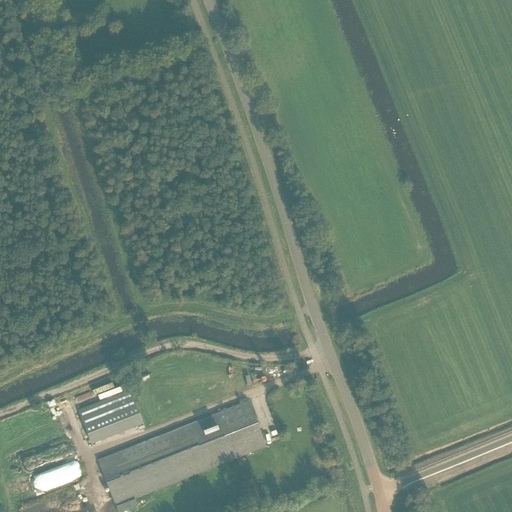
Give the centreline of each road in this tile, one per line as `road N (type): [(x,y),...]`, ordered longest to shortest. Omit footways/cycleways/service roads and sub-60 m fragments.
road 1 (tertiary): [(378,490),(207,0)]
road 2 (track): [(0,415),(161,348),(304,356)]
road 3 (unclassified): [(378,490),(511,438)]
